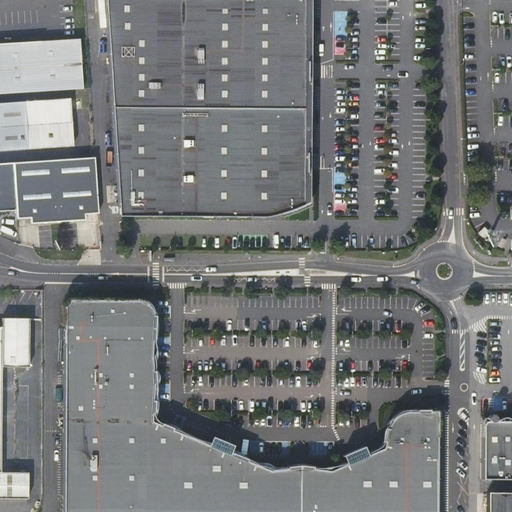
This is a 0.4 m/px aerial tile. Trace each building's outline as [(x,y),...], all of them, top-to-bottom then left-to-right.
[(105,0),(115,106),(303,106),(304,0),(105,0)] [(0,92),(83,87),(79,38),(0,43),(0,92)] [(70,100),(0,103),(0,151),(73,147),(70,100)] [(115,106),(116,217),(263,217),(308,202),(308,201),(303,201),(303,172),(304,171),(304,161),(304,152),(303,152),(303,106),(115,106)] [(97,214),(92,158),(0,163),(0,211),(16,211),(16,219),(29,218),(35,224),(79,221),(83,215),(97,214)] [(476,232),(481,237),(487,231),(483,227),(476,232)] [(491,243),(495,245),(499,237),(494,235),(491,243)] [(387,428),(384,440),(378,446),(370,451),(368,452),(366,453),(363,445),(352,450),(341,455),(344,461),(341,462),(334,465),(329,467),(326,468),(324,469),(324,470),(321,469),(321,468),(319,467),(314,467),(312,467),(312,468),(305,467),(299,466),(293,467),(286,468),(286,466),(281,466),(276,466),(276,470),(274,470),(274,467),(270,468),(268,468),(262,465),(255,462),(255,464),(252,463),(253,461),(246,459),(241,457),(237,455),(232,452),(229,451),(232,445),(221,440),(210,436),(208,443),(203,440),(201,439),(198,438),(195,437),(193,436),(192,439),(187,437),(188,434),(183,432),(178,431),(175,430),(171,428),(170,429),(159,424),(159,423),(156,422),(155,421),(153,420),(150,420),(151,403),(152,383),(151,376),(150,355),(151,330),(151,318),(152,315),(152,314),(151,313),(151,312),(151,311),(150,310),(150,309),(149,308),(149,307),(148,306),(147,305),(146,304),(145,303),(144,303),(143,302),(143,301),(141,301),(140,301),(139,300),(138,300),(110,299),(67,299),(61,305),(61,511),(436,511),(437,410),(429,410),(408,410),(406,411),(404,411),(403,411),(401,411),(400,412),(398,413),(397,413),(396,414),(395,415),(393,416),(392,417),(391,418),(390,420),(389,421),(389,422),(388,423),(387,425),(387,428)] [(28,352),(28,316),(9,316),(1,326),(0,325),(0,483),(28,483),(28,459),(1,459),(1,352),(28,352)] [(511,421),(499,421),(484,421),(483,421),(482,422),(481,423),(481,424),(481,433),(480,433),(480,478),(511,478),(511,421)] [(511,511),(511,491),(485,492),(485,511),(511,511)]
